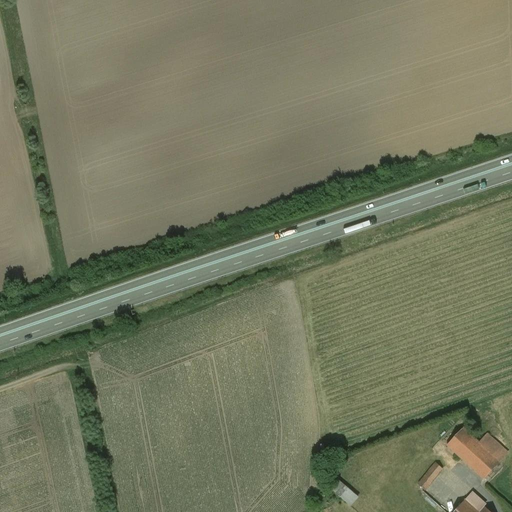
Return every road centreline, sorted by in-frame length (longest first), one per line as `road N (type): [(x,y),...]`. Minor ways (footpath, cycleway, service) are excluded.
road 1 (trunk): [(511,159),(0,331)]
road 2 (trunk): [(0,344),(511,172)]
